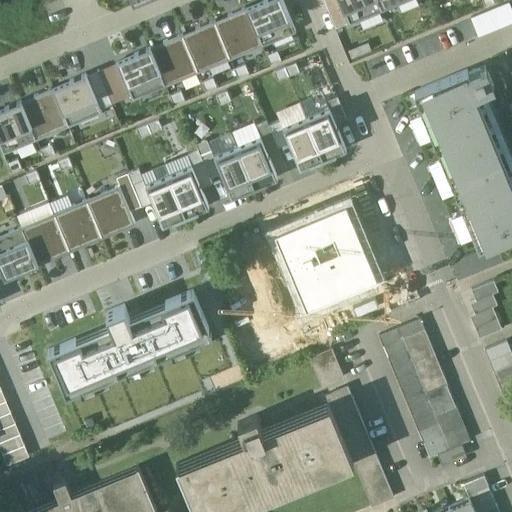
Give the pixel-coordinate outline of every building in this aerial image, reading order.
[(262,46),(296,31),(282,0),(262,0),(246,7),(262,46)] [(349,22),(339,0),(324,0),(336,27),(349,22)] [(350,25),(382,11),(377,0),(339,0),(349,22),(350,25)] [(377,0),(382,11),(406,0),(377,0)] [(471,17),(479,36),(511,22),(511,9),(509,2),(471,17)] [(231,59),(262,46),(246,7),(214,20),(231,59)] [(199,72),(231,59),(214,20),(182,34),(199,72)] [(166,86),(199,72),(182,34),(150,47),(166,86)] [(132,99),(166,86),(150,47),(115,62),(116,64),(130,96),(132,99)] [(278,51),(266,56),(270,65),(282,60),(278,51)] [(296,61),(285,66),(289,76),(300,71),(296,61)] [(246,63),(235,68),(239,78),(250,73),(246,63)] [(116,64),(97,71),(111,103),(130,96),(116,64)] [(285,66),(274,71),(277,80),(289,76),(285,66)] [(466,68),(413,90),(480,248),(511,234),(511,190),(472,96),(494,86),(486,66),(469,73),(466,68)] [(97,71),(86,76),(100,109),(111,105),(111,103),(97,71)] [(85,74),(52,88),(68,126),(101,112),(100,109),(86,76),(85,74)] [(213,76),(202,81),(206,91),(217,86),(213,76)] [(52,88),(21,101),(36,139),(68,126),(52,88)] [(228,90),(217,95),(221,105),(232,100),(228,90)] [(182,92),(170,97),(174,107),(186,102),(182,92)] [(337,97),(327,101),(329,108),(336,123),(347,119),(337,97)] [(21,101),(0,110),(0,146),(3,153),(36,139),(21,101)] [(329,108),(306,118),(323,159),(347,149),(336,123),(329,108)] [(306,118),(283,127),(289,143),(300,168),(323,159),(306,118)] [(158,119),(147,123),(151,133),(162,128),(158,119)] [(278,147),(289,143),(283,127),(280,120),(269,125),(278,147)] [(147,123),(136,128),(140,137),(151,133),(147,123)] [(261,136),(237,146),(255,187),(278,177),(261,136)] [(210,177),(221,172),(214,156),(208,139),(197,144),(199,150),(210,177)] [(50,146),(39,150),(43,160),(54,155),(50,146)] [(232,197),(255,187),(237,146),(214,156),(221,172),(232,197)] [(199,150),(188,154),(193,165),(202,188),(213,183),(210,177),(199,150)] [(69,158),(58,163),(62,173),(73,168),(69,158)] [(18,159),(7,163),(11,173),(22,168),(18,159)] [(193,165),(169,175),(186,216),(210,206),(202,188),(193,165)] [(139,169),(128,173),(141,205),(142,206),(153,202),(146,184),(139,169)] [(36,172),(25,177),(29,186),(40,181),(36,172)] [(120,185),(130,210),(141,205),(128,173),(117,178),(120,185)] [(169,175),(146,184),(153,202),(163,226),(186,216),(169,175)] [(121,228),(135,222),(130,210),(120,185),(87,199),(102,238),(122,230),(121,228)] [(378,283),(344,197),(268,227),(303,313),(378,283)] [(70,251),(102,238),(87,199),(54,212),(70,251)] [(38,265),(70,251),(54,212),(22,226),(38,265)] [(5,279),(38,265),(22,226),(0,235),(0,267),(4,277),(5,279)] [(494,280),(471,289),(476,300),(493,293),(498,291),(494,280)] [(111,325),(49,351),(67,394),(212,333),(194,289),(130,315),(125,303),(106,311),(111,325)] [(476,300),(470,303),(475,314),(492,307),(497,305),(493,293),(476,300)] [(475,314),(471,316),(480,337),(501,329),(492,307),(475,314)] [(419,318),(398,326),(403,337),(423,329),(424,328),(419,318)] [(398,326),(379,335),(384,345),(403,337),(398,326)] [(447,384),(424,329),(424,328),(423,329),(403,337),(407,348),(412,359),(416,369),(421,380),(425,391),(426,393),(447,384)] [(403,337),(384,345),(388,356),(407,348),(403,337)] [(511,389),(511,352),(507,340),(485,349),(503,393),(511,389)] [(331,348),(309,357),(321,386),(344,377),(331,348)] [(407,348),(388,356),(392,367),(412,359),(407,348)] [(412,359),(392,367),(397,377),(416,369),(412,359)] [(416,369),(397,377),(401,388),(421,380),(416,369)] [(421,380),(401,388),(406,399),(425,391),(421,380)] [(393,497),(347,386),(325,395),(352,461),(371,506),(393,497)] [(425,391),(406,399),(410,409),(430,402),(425,391)] [(435,415),(455,406),(451,396),(431,404),(434,412),(435,415)] [(0,401),(0,414),(11,410),(7,399),(0,401)] [(430,402),(410,409),(415,420),(434,412),(431,404),(430,402)] [(243,437),(177,464),(196,511),(227,511),(352,461),(328,403),(262,430),(255,415),(237,423),(243,437)] [(455,406),(435,415),(439,423),(443,433),(445,437),(465,429),(455,406)] [(0,414),(0,426),(16,421),(11,410),(0,414)] [(434,412),(415,420),(419,431),(439,423),(435,415),(434,412)] [(0,426),(0,439),(20,432),(16,421),(0,426)] [(439,423),(419,431),(424,441),(443,433),(439,423)] [(465,429),(445,437),(449,448),(461,443),(469,440),(465,429)] [(0,439),(0,448),(1,452),(25,443),(20,432),(0,439)] [(445,437),(443,433),(424,441),(430,456),(437,454),(437,453),(449,448),(445,437)] [(1,452),(6,463),(29,454),(25,443),(1,452)] [(449,448),(437,453),(442,465),(466,454),(461,443),(449,448)] [(59,500),(29,511),(156,511),(137,467),(71,495),(68,487),(64,480),(53,484),(59,500)] [(484,475),(463,484),(468,494),(488,485),(484,475)] [(488,485),(468,494),(469,497),(470,497),(472,504),(493,495),(488,485)] [(493,495),(472,504),(475,511),(481,511),(497,506),(493,495)] [(469,497),(449,506),(451,511),(475,511),(472,504),(470,497),(469,497)]
